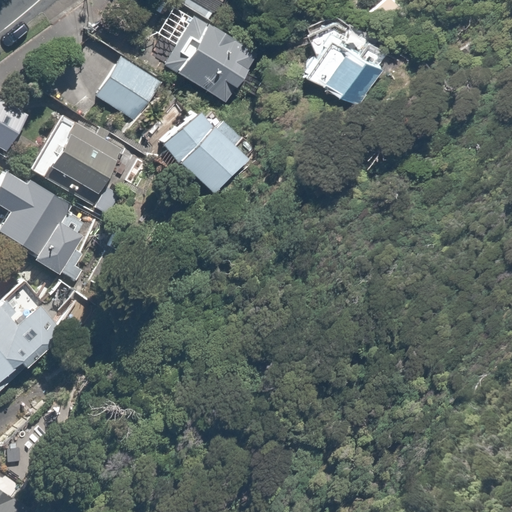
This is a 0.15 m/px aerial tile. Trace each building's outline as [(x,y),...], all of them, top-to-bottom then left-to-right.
[(176,0),(207,19),(221,0),(176,0)] [(186,13),(155,65),(227,102),(259,48),(186,13)] [(309,52),(299,67),(352,108),(384,67),(395,73),(409,59),(337,19),(299,25),(309,52)] [(160,82),(118,56),(93,97),(137,119),(160,82)] [(173,98),(149,140),(216,197),(259,152),(244,138),(173,98)] [(53,114),(23,165),(108,215),(122,195),(101,182),(122,149),(53,114)] [(0,170),(0,206),(2,207),(0,209),(0,234),(26,254),(54,272),(78,285),(84,272),(71,267),(80,249),(69,246),(85,220),(66,209),(70,204),(18,176),(15,181),(0,170)] [(0,377),(63,325),(19,280),(0,294),(0,377)] [(0,444),(0,511),(28,511),(32,508),(87,413),(55,396),(0,444)]
